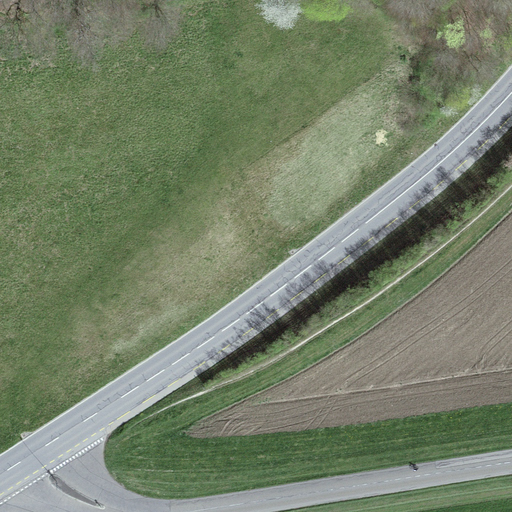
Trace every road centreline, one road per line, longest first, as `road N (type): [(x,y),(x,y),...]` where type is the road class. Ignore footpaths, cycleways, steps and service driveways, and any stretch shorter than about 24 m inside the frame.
road 1 (secondary): [(31,454),(267,297),(385,208),(511,92)]
road 2 (unclassified): [(188,511),(511,461)]
